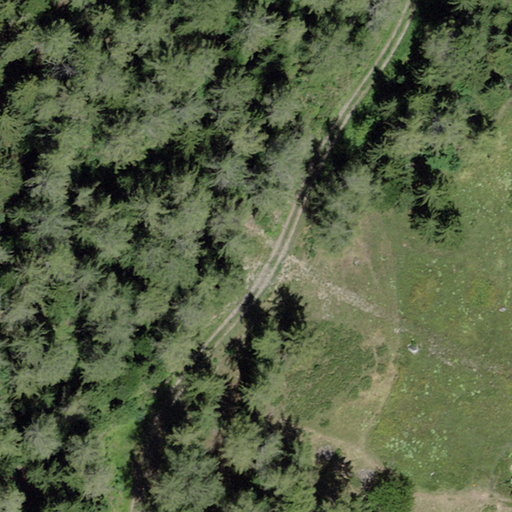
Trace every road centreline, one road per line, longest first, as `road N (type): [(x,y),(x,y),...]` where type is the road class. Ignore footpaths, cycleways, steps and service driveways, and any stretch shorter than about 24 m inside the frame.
road 1 (track): [(135,511),(146,453),(166,406),(269,268),(316,161),(411,0)]
road 2 (track): [(511,375),(269,268)]
